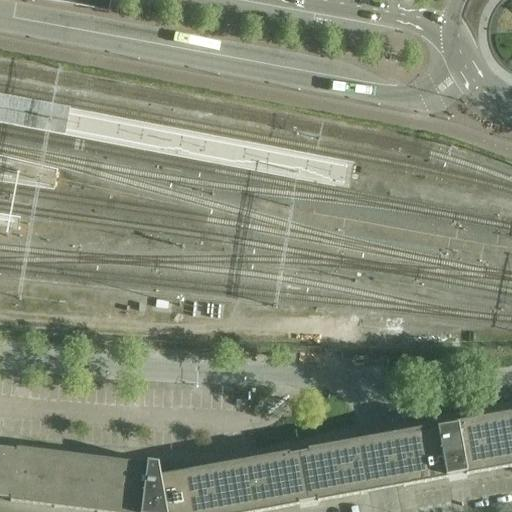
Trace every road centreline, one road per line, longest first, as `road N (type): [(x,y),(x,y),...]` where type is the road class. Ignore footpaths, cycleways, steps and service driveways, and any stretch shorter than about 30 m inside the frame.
road 1 (residential): [(367,411),(354,386),(335,377),(0,357)]
road 2 (residential): [(511,386),(367,411)]
road 3 (secondary): [(311,0),(452,28)]
